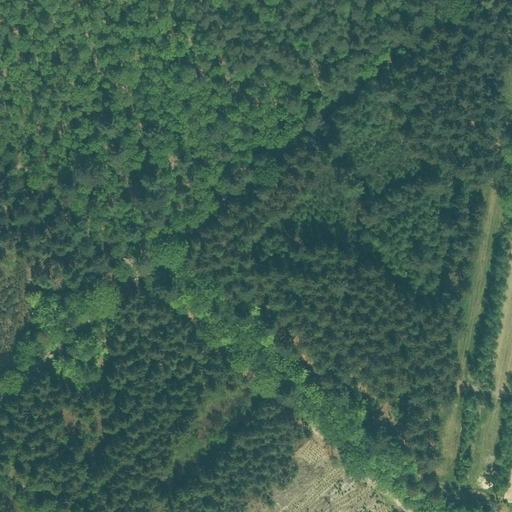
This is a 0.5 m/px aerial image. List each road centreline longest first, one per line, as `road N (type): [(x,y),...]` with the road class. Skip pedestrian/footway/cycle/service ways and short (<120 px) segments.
road 1 (track): [(426,21),(139,270),(403,511)]
road 2 (track): [(437,471),(496,150)]
road 3 (track): [(139,270),(0,387)]
road 4 (track): [(139,270),(0,153)]
road 5 (track): [(511,311),(483,476)]
